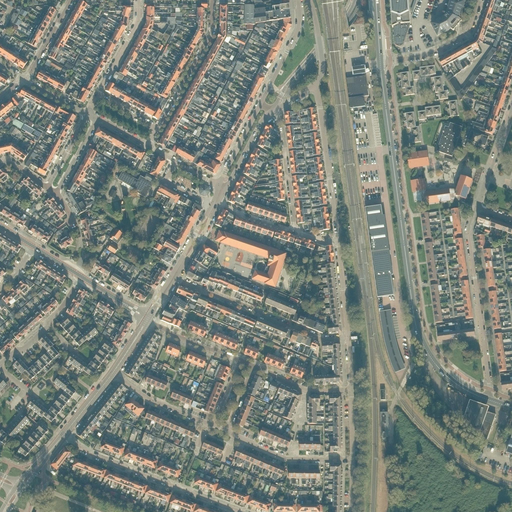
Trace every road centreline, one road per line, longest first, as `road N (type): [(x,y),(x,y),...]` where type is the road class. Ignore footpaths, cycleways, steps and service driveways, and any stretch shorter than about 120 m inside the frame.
road 1 (secondary): [(486,399),(447,377),(418,332),(380,61)]
road 2 (residential): [(63,434),(105,460),(243,511)]
road 3 (residential): [(486,399),(469,230),(476,207)]
road 4 (residential): [(174,275),(300,330),(349,338)]
road 5 (residential): [(337,239),(317,85)]
road 6 (residential): [(214,0),(213,28),(158,127)]
road 7 (tertiary): [(274,109),(354,0)]
road 8 (residential): [(352,460),(290,456),(227,431)]
road 9 (residential): [(380,61),(426,56),(462,38),(480,0)]
road 10 (residential): [(80,276),(48,324),(0,366)]
road 11 (residential): [(274,109),(294,227)]
